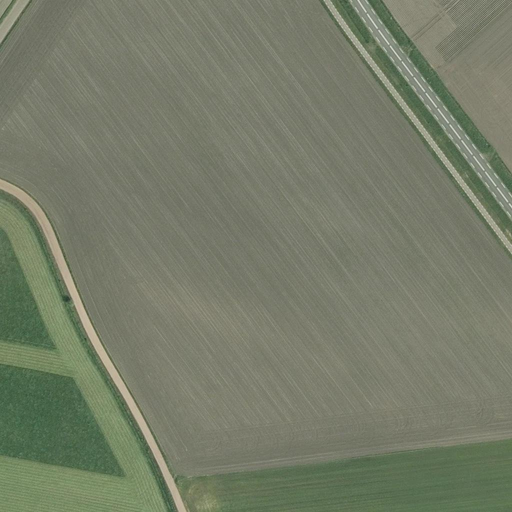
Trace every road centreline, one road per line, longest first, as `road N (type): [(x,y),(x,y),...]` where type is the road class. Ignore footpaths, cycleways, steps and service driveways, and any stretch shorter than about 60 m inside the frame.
road 1 (track): [(177,511),(40,217),(0,183)]
road 2 (secondary): [(511,207),(357,0)]
